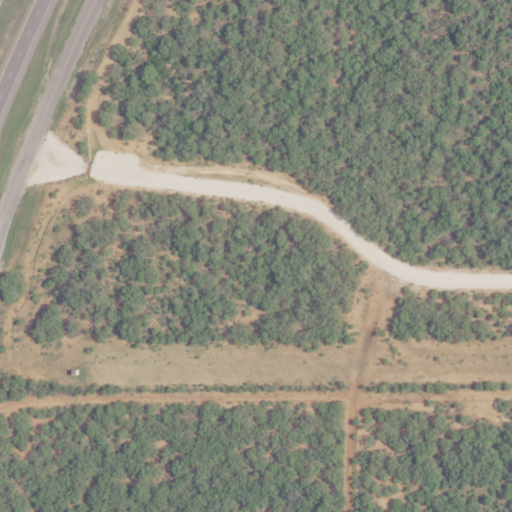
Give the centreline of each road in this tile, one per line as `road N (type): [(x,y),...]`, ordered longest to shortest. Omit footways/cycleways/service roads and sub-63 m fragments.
road 1 (track): [(511,279),(395,270),(320,204),(254,175),(113,172),(29,156)]
road 2 (tertiary): [(97,0),(0,232)]
